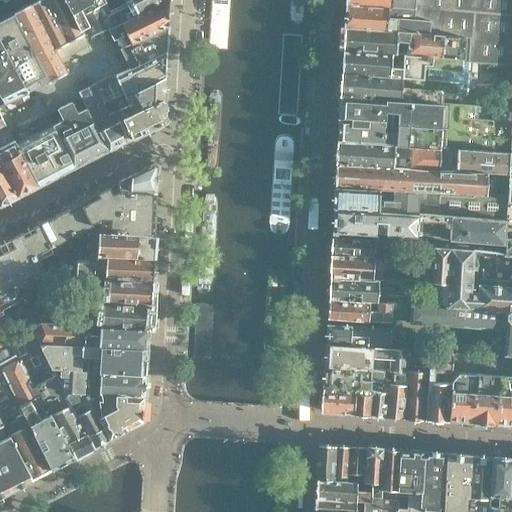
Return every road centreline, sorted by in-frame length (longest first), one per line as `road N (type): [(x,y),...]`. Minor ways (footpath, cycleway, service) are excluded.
road 1 (residential): [(307,429),(328,0)]
road 2 (residential): [(180,128),(163,426)]
road 3 (residential): [(307,429),(511,443)]
road 4 (residential): [(180,128),(0,220)]
road 5 (residential): [(163,426),(0,510)]
road 6 (residential): [(307,429),(163,426)]
road 7 (residential): [(187,0),(180,128)]
